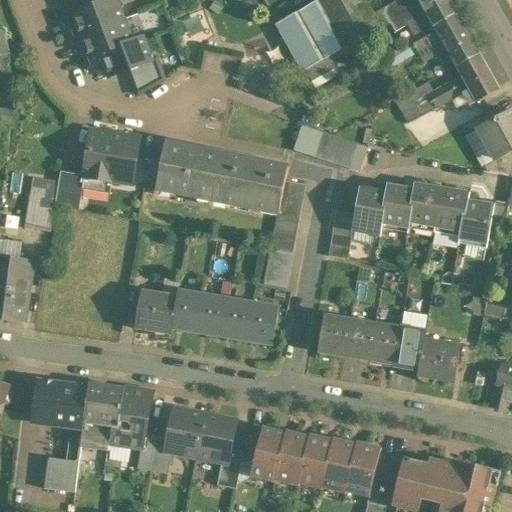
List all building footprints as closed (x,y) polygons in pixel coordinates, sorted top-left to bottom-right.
[(111,0),(77,13),(72,15),(76,24),(68,27),(70,31),(69,32),(73,41),(81,38),(124,21),(116,0),(111,0)] [(110,0),(77,0),(72,2),(77,13),(111,0),(110,0)] [(316,0),(318,2),(276,26),(302,73),(306,71),(312,83),(335,70),(329,59),(381,29),(374,16),(364,0),(316,0)] [(449,0),(400,0),(388,7),(386,15),(391,24),(404,46),(412,41),(458,16),(458,15),(449,0)] [(386,15),(388,7),(374,16),(381,29),(391,24),(386,15)] [(458,16),(412,41),(419,54),(442,41),(447,50),(457,67),(480,54),(458,15),(458,16)] [(124,21),(81,38),(84,45),(81,47),(86,61),(100,67),(98,72),(104,75),(108,73),(109,78),(129,71),(153,61),(152,60),(144,39),(133,43),(124,21)] [(0,29),(0,79),(11,63),(6,34),(0,29)] [(404,46),(390,53),(397,66),(419,54),(412,41),(404,46)] [(442,41),(419,54),(424,63),(447,50),(442,41)] [(203,52),(203,72),(238,72),(238,53),(203,52)] [(480,54),(457,67),(462,77),(433,93),(429,95),(434,104),(437,109),(452,101),(457,110),(475,100),(477,104),(501,91),(480,54)] [(153,61),(129,71),(138,96),(166,81),(157,58),(152,60),(153,61)] [(428,83),(396,101),(410,124),(422,118),(414,103),(421,99),(426,108),(434,104),(429,95),(433,93),(428,83)] [(511,111),(489,124),(469,135),(486,166),(506,155),(511,166),(511,111)] [(484,114),(463,126),(469,135),(489,124),(484,114)] [(324,135),(302,127),(295,151),(296,151),(296,150),(317,157),(324,135)] [(140,139),(92,132),(85,177),(85,178),(133,185),(140,139)] [(368,149),(324,135),(317,157),(359,171),(359,172),(360,172),(368,149)] [(222,155),(166,143),(162,162),(158,185),(157,189),(213,201),(222,155)] [(289,168),(222,155),(213,201),(278,214),(279,214),(286,182),(289,168)] [(511,166),(506,155),(486,166),(490,172),(490,173),(510,178),(511,178),(511,166)] [(162,162),(151,160),(146,182),(158,185),(162,162)] [(85,177),(61,173),(58,195),(55,208),(79,212),(85,178),(85,177)] [(59,184),(34,180),(33,187),(46,189),(46,193),(58,195),(59,184)] [(306,186),(286,182),(279,214),(278,214),(277,219),(299,223),(306,186)] [(443,189),(415,184),(414,190),(415,190),(409,227),(410,227),(435,232),(443,189)] [(414,190),(388,186),(387,193),(388,194),(382,228),(383,228),(409,233),(410,227),(409,227),(415,190),(414,190)] [(33,187),(32,187),(30,204),(43,206),(46,193),(46,189),(33,187)] [(387,193),(361,189),(356,216),(354,227),(353,231),(381,236),(383,228),(382,228),(388,194),(387,193)] [(470,194),(443,189),(435,232),(460,236),(461,236),(468,201),(469,201),(470,194)] [(469,201),(468,201),(461,236),(460,236),(459,243),(484,248),(488,248),(492,224),(495,206),(469,201)] [(507,205),(496,202),(495,206),(492,224),(503,226),(507,205)] [(43,206),(30,204),(25,229),(26,229),(26,228),(50,232),(50,233),(51,233),(55,208),(43,206)] [(356,216),(337,213),(335,224),(354,227),(356,216)] [(276,225),(298,229),(299,223),(277,219),(276,225)] [(354,227),(335,224),(333,235),(352,238),(353,231),(354,227)] [(298,229),(276,225),(271,250),(293,254),(298,229)] [(352,238),(333,235),(331,246),(351,249),(353,238),(352,238)] [(17,242),(0,239),(0,242),(5,243),(3,258),(20,261),(22,244),(17,243),(17,242)] [(484,248),(459,243),(457,257),(482,261),(484,248)] [(351,249),(331,246),(329,257),(349,261),(351,249)] [(293,254),(271,250),(265,285),(286,289),(293,254)] [(3,258),(0,257),(0,320),(25,324),(33,263),(20,261),(3,258)] [(136,330),(142,292),(143,286),(130,284),(123,328),(136,330)] [(178,299),(143,293),(144,292),(142,292),(136,330),(137,330),(138,329),(171,335),(171,336),(172,336),(173,329),(178,299)] [(198,334),(204,296),(204,297),(180,293),(180,292),(179,292),(178,299),(173,329),(198,333),(198,334)] [(223,338),(229,300),(229,301),(205,297),(204,296),(198,334),(199,334),(199,333),(223,337),(222,338),(223,338)] [(487,303),(487,301),(475,299),(475,314),(484,316),(487,303)] [(248,342),(254,305),(253,305),(230,301),(229,300),(223,338),(224,338),(224,337),(248,341),(248,342)] [(511,308),(487,303),(484,316),(511,321),(511,308)] [(254,305),(248,342),(249,342),(249,341),(273,345),(273,346),(274,346),(280,309),(279,309),(278,309),(255,306),(255,305),(254,305)] [(350,322),(327,318),(327,317),(326,317),(320,354),(321,354),(321,353),(345,357),(345,358),(351,321),(350,322)] [(375,326),(352,322),(352,321),(351,321),(345,358),(346,358),(346,357),(370,361),(370,362),(376,325),(375,326)] [(400,330),(377,326),(377,325),(376,325),(370,362),(371,362),(395,365),(394,366),(395,366),(401,329),(400,330)] [(425,334),(402,330),(402,329),(401,329),(395,366),(396,366),(420,370),(425,341),(426,333),(425,333),(425,334)] [(460,347),(425,341),(420,370),(419,378),(420,378),(420,377),(454,383),(455,384),(461,346),(460,346),(460,347)] [(511,367),(501,366),(496,387),(511,390),(509,402),(510,402),(511,402),(511,367)] [(389,387),(408,388),(409,369),(390,368),(389,387)] [(90,389),(40,383),(35,418),(56,421),(56,426),(80,429),(84,430),(85,424),(90,389)] [(125,390),(91,385),(91,386),(90,386),(90,389),(85,424),(113,428),(121,429),(125,390)] [(0,387),(0,421),(3,410),(4,405),(11,404),(13,396),(9,389),(1,387),(0,387)] [(511,390),(496,387),(491,409),(508,412),(510,402),(509,402),(511,390)] [(154,394),(125,390),(121,429),(113,428),(109,450),(111,450),(112,444),(143,451),(143,450),(146,435),(154,394)] [(23,415),(3,410),(0,421),(0,433),(20,439),(23,415)] [(169,439),(166,453),(173,454),(198,459),(206,416),(175,410),(169,439)] [(237,422),(206,416),(198,459),(222,464),(229,465),(232,451),(237,422)] [(113,428),(85,424),(84,430),(82,446),(109,450),(113,428)] [(287,434),(264,428),(262,436),(255,463),(251,478),(253,478),(254,477),(274,483),(276,484),(276,482),(287,434)] [(80,434),(70,441),(68,455),(81,457),(82,446),(84,430),(80,429),(80,434)] [(262,436),(248,432),(244,453),(242,460),(243,460),(255,463),(262,436)] [(310,437),(287,432),(287,434),(276,482),(277,482),(277,481),(297,486),(297,487),(299,488),(300,486),(299,485),(311,438),(310,437)] [(157,437),(146,435),(143,450),(154,452),(157,437)] [(334,441),(311,435),(310,437),(311,438),(299,485),(300,486),(301,485),(321,490),(321,491),(323,491),(323,489),(334,441)] [(169,439),(157,437),(154,452),(150,472),(169,476),(173,454),(166,453),(169,439)] [(357,445),(334,439),(334,441),(323,489),(324,490),(324,489),(344,494),(344,495),(346,495),(347,493),(346,493),(358,445),(357,445)] [(382,449),(358,443),(357,445),(358,445),(346,493),(347,493),(348,493),(348,492),(368,497),(368,498),(369,499),(370,499),(374,481),(380,456),(382,449)] [(229,465),(222,464),(218,486),(237,490),(243,460),(242,460),(244,453),(232,451),(229,465)] [(67,461),(50,459),(46,490),(76,493),(81,457),(68,455),(67,461)] [(392,459),(380,456),(374,481),(386,484),(392,459)] [(404,462),(392,459),(386,484),(398,487),(404,462)] [(428,465),(404,459),(398,487),(392,507),(393,507),(398,509),(411,511),(419,511),(420,508),(428,510),(430,502),(435,504),(433,511),(491,511),(501,473),(472,466),(472,467),(452,462),(452,466),(442,463),(443,462),(430,459),(428,465)] [(386,484),(374,481),(370,499),(369,499),(368,504),(392,510),(393,507),(392,507),(398,487),(386,484)]
